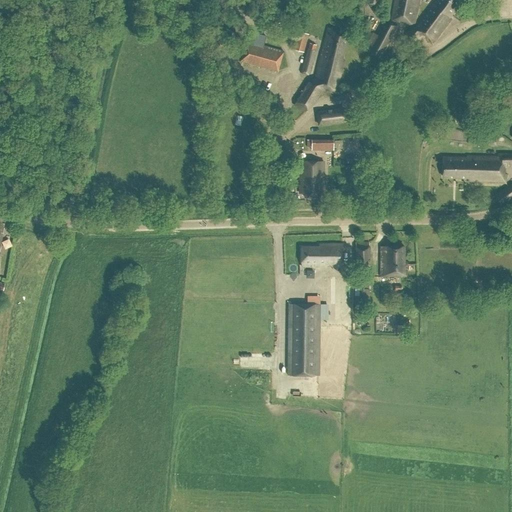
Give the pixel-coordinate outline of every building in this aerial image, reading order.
[(413,25),(417,0),(394,0),(391,20),(399,21),(400,15),(407,17),(406,23),(413,25)] [(431,43),(450,17),(449,15),(460,0),(434,0),(416,25),(412,26),(407,33),(416,39),(422,30),(427,34),(425,38),(431,43)] [(275,31),(282,30),(279,7),(272,8),(275,31)] [(380,56),(397,24),(386,18),(377,34),(372,32),(364,48),(380,56)] [(334,92),(343,60),(339,59),(347,32),(325,26),(312,73),(314,77),(307,79),(292,103),(304,110),(308,104),(319,86),(326,88),(325,90),(334,92)] [(304,52),(309,34),(297,31),(292,49),(304,52)] [(263,49),(266,36),(250,32),(246,44),(244,44),(241,54),(236,53),(234,59),(239,60),(239,61),(278,72),(283,54),(263,49)] [(309,76),(317,45),(309,43),(308,49),(306,48),(300,74),(309,76)] [(402,73),(411,66),(408,61),(398,68),(402,73)] [(318,126),(350,121),(348,107),(316,113),(318,126)] [(498,147),(500,137),(477,133),(475,143),(498,147)] [(334,151),(334,140),(307,140),(307,147),(312,147),(312,151),(334,151)] [(511,165),(511,154),(497,153),(497,157),(467,156),(467,158),(443,157),(442,177),(467,178),(467,182),(505,183),(505,174),(501,174),(502,165),(511,165)] [(323,198),(322,162),(298,162),(299,194),(303,194),(303,198),(323,198)] [(501,204),(511,197),(511,183),(495,194),(501,204)] [(341,266),(341,244),(317,244),(317,247),(300,246),(300,266),(341,266)] [(405,276),(405,263),(402,263),(402,246),(380,245),(380,276),(405,276)] [(370,273),(370,246),(355,246),(355,266),(359,266),(359,273),(370,273)] [(370,283),(360,282),(355,282),(355,311),(365,311),(365,305),(369,305),(370,283)] [(322,310),(322,325),(352,326),(352,311),(345,311),(345,287),(329,287),(329,305),(335,305),(335,310),(322,310)] [(320,376),(321,304),(288,304),(287,375),(320,376)] [(253,369),(252,361),(244,361),(245,370),(253,369)]
